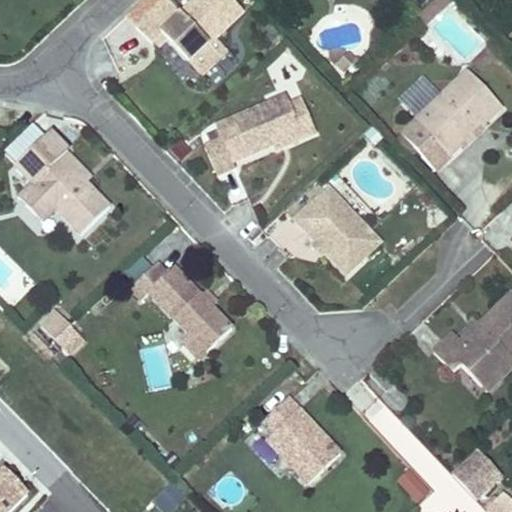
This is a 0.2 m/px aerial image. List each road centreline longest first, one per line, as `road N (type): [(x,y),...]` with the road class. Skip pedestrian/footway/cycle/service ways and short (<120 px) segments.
road 1 (residential): [(351,338),(276,295),(53,57)]
road 2 (residential): [(474,229),(351,338)]
